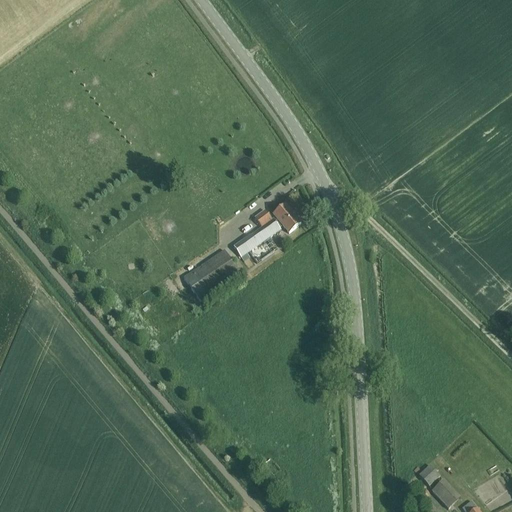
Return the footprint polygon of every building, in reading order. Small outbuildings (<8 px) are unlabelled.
[(273,222),(234,249),(244,263),(250,259),(247,255),(280,232),(279,230),(283,227),(289,235),(301,225),(285,206),(273,216),(275,219),(272,221),(273,222)] [(265,212),(254,219),(261,229),(271,221),(265,212)] [(200,304),(240,276),(224,252),(184,280),(200,304)] [(429,467),(419,477),(429,489),(440,479),(429,467)] [(445,479),(434,491),(450,507),(462,496),(445,479)] [(463,511),(478,511),(471,503),(462,510),(463,511)]
